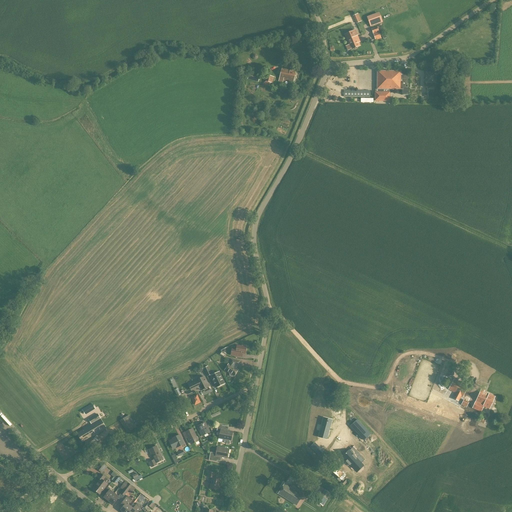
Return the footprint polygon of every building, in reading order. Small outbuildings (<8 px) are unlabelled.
[(367,17),(370,27),(382,22),(379,12),(367,17)] [(380,26),(371,29),(375,41),(381,38),(378,31),(381,30),(380,26)] [(344,35),(348,42),(357,38),(356,36),(357,35),(355,30),(344,35)] [(357,38),(348,42),(351,50),(360,46),(357,38)] [(282,68),(279,81),(283,82),(283,79),(293,82),(296,70),(290,69),(282,68)] [(378,71),(377,88),(378,88),(378,92),(375,92),(375,101),(389,101),(389,89),(402,89),(402,95),(408,95),(408,89),(407,89),(408,69),(391,69),(391,72),(378,71)] [(426,73),(426,83),(426,87),(435,87),(435,83),(435,73),(426,73)] [(270,83),(273,83),(274,77),(265,75),(262,84),(269,86),(270,83)] [(236,349),(232,348),(231,355),(238,356),(238,353),(245,354),(246,347),(237,346),(236,349)] [(230,375),(230,376),(231,377),(232,377),(233,377),(234,376),(238,370),(235,368),(236,366),(237,366),(237,365),(239,365),(240,361),(231,360),(230,363),(231,364),(230,365),(228,364),(225,370),(229,373),(229,374),(230,375)] [(203,368),(207,377),(212,374),(208,366),(203,368)] [(210,376),(216,388),(224,384),(219,372),(210,376)] [(200,389),(201,391),(209,387),(204,377),(196,381),(193,383),(188,385),(191,391),(197,388),(199,389),(200,389)] [(448,389),(456,394),(453,398),(459,401),(461,397),(463,397),(468,387),(454,379),(448,389)] [(488,395),(483,393),(484,391),(481,389),(476,401),(475,401),(472,408),(481,412),(483,406),(489,409),(495,397),(489,394),(488,395)] [(191,398),(195,405),(201,402),(197,395),(191,398)] [(464,399),(461,405),(466,408),(469,402),(464,399)] [(84,429),(77,434),(82,442),(85,440),(85,441),(84,442),(88,448),(96,443),(92,437),(95,435),(106,429),(98,414),(89,420),(91,424),(84,428),(84,429)] [(131,415),(121,419),(126,429),(135,425),(131,415)] [(357,420),(349,428),(362,442),(370,435),(357,420)] [(324,421),(320,434),(325,436),(324,439),(328,441),(331,429),(330,428),(331,423),(324,421)] [(197,426),(202,436),(210,432),(205,423),(197,426)] [(220,431),(217,447),(228,449),(229,440),(231,441),(233,431),(228,430),(229,426),(218,425),(217,431),(220,431)] [(192,429),(185,432),(191,444),(198,441),(198,440),(198,439),(197,436),(196,437),(192,429)] [(184,444),(180,435),(173,439),(173,440),(169,441),(171,445),(173,449),(176,447),(184,444)] [(149,462),(151,468),(157,465),(156,463),(163,460),(156,446),(149,450),(154,460),(149,462)] [(345,447),(337,454),(351,471),(360,463),(357,461),(360,458),(349,446),(347,449),(345,447)] [(228,449),(217,447),(216,453),(210,452),(209,460),(217,462),(217,460),(220,461),(221,457),(227,458),(229,449),(228,449)] [(97,469),(102,473),(107,467),(102,463),(97,469)] [(334,472),(343,480),(347,475),(337,467),(334,472)] [(210,488),(218,490),(219,483),(221,483),(221,479),(214,478),(215,473),(208,472),(207,477),(212,478),(210,488)] [(93,489),(99,494),(107,484),(105,483),(107,479),(100,474),(97,478),(100,480),(93,489)] [(128,490),(132,485),(126,480),(122,485),(125,487),(121,493),(124,496),(128,491),(128,490)] [(302,488),(294,483),(290,488),(284,484),(278,494),(296,505),(302,495),(299,493),(302,488)] [(104,498),(108,501),(114,494),(110,490),(104,498)] [(114,494),(108,501),(113,505),(119,497),(114,494)] [(121,510),(122,511),(126,511),(131,506),(129,505),(133,500),(127,495),(120,505),(123,507),(121,510)] [(148,505),(153,509),(156,505),(151,501),(148,505)] [(131,506),(126,511),(138,511),(142,507),(137,503),(133,508),(131,506)]
